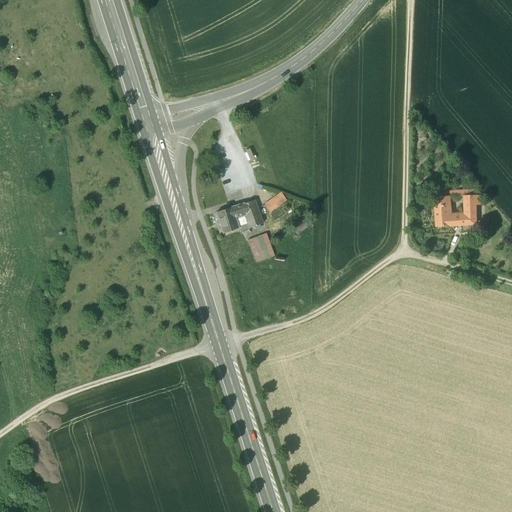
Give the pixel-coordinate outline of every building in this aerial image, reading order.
[(239,159),(246,157),(242,145),(236,147),(239,159)] [(283,193),(265,204),(269,212),(288,201),(283,193)] [(466,197),(466,214),(454,214),(455,225),(476,224),(476,205),(483,204),(482,196),(475,196),(466,196),(466,197)] [(454,214),(449,215),(447,197),(434,198),(437,227),(450,226),(455,225),(454,214)] [(248,213),(244,214),(249,228),(262,223),(254,201),(245,204),(248,213)] [(244,214),(248,213),(245,204),(229,209),(232,218),(234,217),(244,214)] [(228,208),(216,213),(223,234),(238,228),(234,217),(232,218),(229,209),(228,208)] [(306,217),(292,228),(297,235),(311,224),(306,217)] [(274,257),(266,234),(248,241),(256,263),(274,257)]
